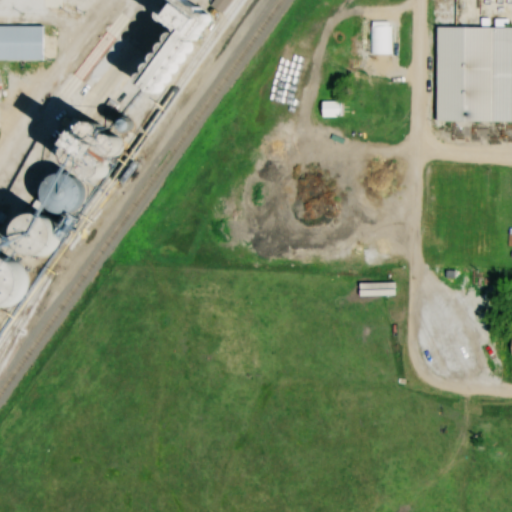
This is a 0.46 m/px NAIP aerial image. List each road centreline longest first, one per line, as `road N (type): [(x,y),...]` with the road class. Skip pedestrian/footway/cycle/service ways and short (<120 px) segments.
road 1 (residential): [(416,358),(424,0)]
road 2 (residential): [(420,156),(244,150)]
